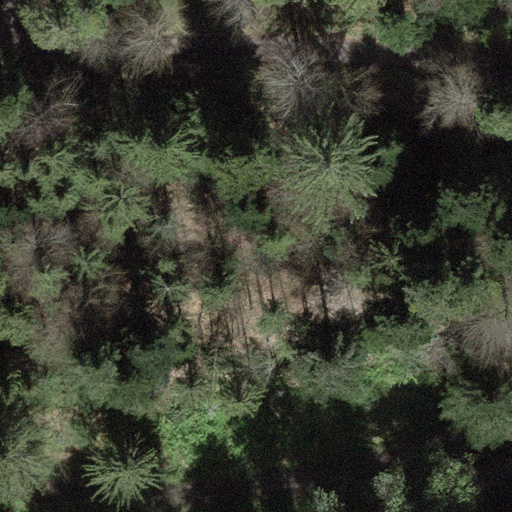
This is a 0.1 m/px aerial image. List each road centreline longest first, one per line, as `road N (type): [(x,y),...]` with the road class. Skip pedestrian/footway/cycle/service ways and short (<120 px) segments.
road 1 (track): [(118,34),(511,74)]
road 2 (track): [(306,511),(374,470),(511,448)]
